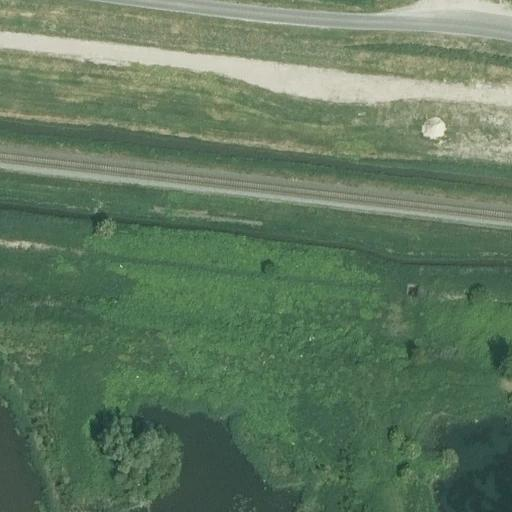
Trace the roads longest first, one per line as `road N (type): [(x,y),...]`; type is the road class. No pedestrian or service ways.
road 1 (track): [(0,327),(511,386)]
road 2 (track): [(151,0),(511,35)]
